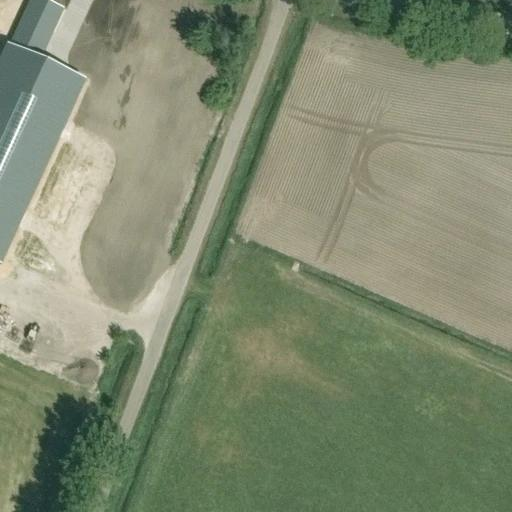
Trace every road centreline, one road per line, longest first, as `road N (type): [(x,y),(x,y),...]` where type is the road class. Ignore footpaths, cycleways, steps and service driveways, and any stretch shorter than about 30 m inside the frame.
road 1 (unclassified): [(95,511),(296,0)]
road 2 (unclassified): [(511,34),(333,0)]
